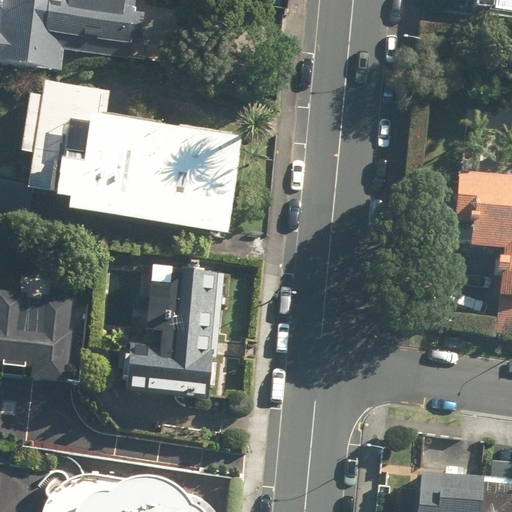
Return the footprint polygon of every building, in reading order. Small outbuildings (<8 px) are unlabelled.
[(139,0),(71,0),(71,3),(40,0),(0,0),(0,68),(65,75),(67,41),(144,48),(147,19),(138,18),(139,0)] [(511,0),(474,0),(474,3),(495,6),(493,18),(511,21),(511,0)] [(52,206),(70,209),(69,215),(231,241),(247,141),(117,120),(121,97),(46,85),(44,99),(32,97),(22,159),(35,161),(31,186),(0,181),(0,223),(30,228),(34,196),(53,199),(52,206)] [(452,227),(471,228),(470,252),(499,253),(495,335),(511,336),(511,181),(454,178),(452,227)] [(214,388),(219,276),(213,275),(212,296),(202,296),(203,275),(185,274),(184,290),(174,290),(175,271),(148,270),(147,304),(136,304),(135,320),(146,321),(145,336),(159,337),(159,348),(129,347),(127,384),(214,388)] [(72,321),(44,319),(45,304),(27,303),(27,297),(0,295),(0,372),(31,374),(31,383),(81,386),(85,327),(72,326),(72,321)] [(494,477),(418,473),(417,488),(398,487),(396,511),(511,511),(511,463),(495,462),(494,477)] [(198,511),(196,510),(194,509),(192,507),(191,505),(189,503),(187,500),(186,498),(184,497),(182,495),(180,493),(177,492),(175,490),(173,489),(170,487),(168,486),(165,485),(163,485),(160,484),(158,483),(155,483),(152,482),(150,482),(147,482),(144,482),(142,483),(141,483),(89,478),(76,482),(66,474),(49,489),(56,499),(55,501),(53,504),(52,506),(51,509),(50,511),(49,511),(198,511)]
